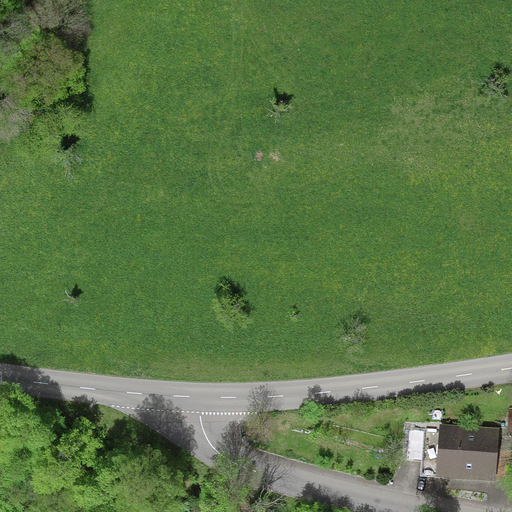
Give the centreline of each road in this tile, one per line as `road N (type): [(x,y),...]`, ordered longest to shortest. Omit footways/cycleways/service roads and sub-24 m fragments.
road 1 (tertiary): [(201,400),(310,397),(511,370)]
road 2 (residential): [(201,400),(212,452),(238,473),(394,511)]
road 3 (tertiary): [(0,379),(201,400)]
